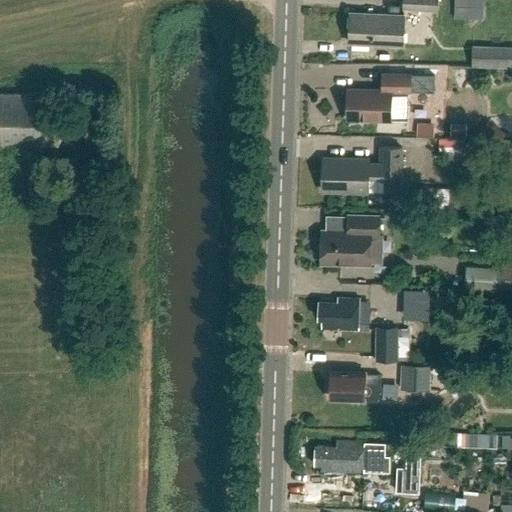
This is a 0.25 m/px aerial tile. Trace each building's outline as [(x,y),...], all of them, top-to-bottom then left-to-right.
[(438,11),(438,0),(403,0),(403,10),(438,11)] [(475,19),(474,0),(456,0),(456,19),(475,19)] [(402,45),(403,18),(351,15),(350,43),(402,45)] [(471,68),(507,68),(511,68),(511,55),(471,54),(471,68)] [(435,76),(383,75),(383,91),(348,91),(348,120),(408,122),(409,93),(435,93),(435,76)] [(0,145),(44,147),(44,149),(45,149),(45,142),(75,143),(75,117),(46,116),(46,93),(45,93),(45,95),(0,93),(0,145)] [(417,121),(417,137),(436,136),(436,121),(417,121)] [(439,136),(439,151),(466,152),(466,122),(452,122),(451,136),(439,136)] [(402,180),(402,149),(382,148),(381,165),(369,164),(369,161),(324,160),(323,191),(369,192),(369,178),(381,179),(402,180)] [(430,207),(431,189),(419,189),(418,206),(430,207)] [(349,216),(348,232),(322,232),(322,265),(371,266),(371,264),(383,264),(383,236),(380,236),(381,217),(349,216)] [(511,289),(511,262),(497,262),(497,267),(466,266),(465,289),(496,290),(496,289),(511,289)] [(437,317),(437,288),(406,288),(406,317),(437,317)] [(359,304),(359,300),(339,299),(338,303),(320,302),(319,319),(323,320),(323,330),(369,331),(370,305),(359,304)] [(377,361),(397,361),(397,330),(377,330),(377,361)] [(429,389),(430,365),(400,365),(399,389),(429,389)] [(380,388),(380,376),(332,375),(332,399),(377,400),(377,388),(380,388)] [(439,432),(439,445),(497,447),(498,433),(439,432)] [(316,448),(316,466),(322,467),(322,472),(364,473),(364,472),(383,472),(382,473),(384,473),(385,443),(365,443),(365,442),(337,441),(337,448),(316,448)] [(396,492),(419,493),(420,444),(406,444),(406,468),(397,468),(396,492)] [(458,511),(460,493),(426,491),(425,511),(440,511),(458,511)]
